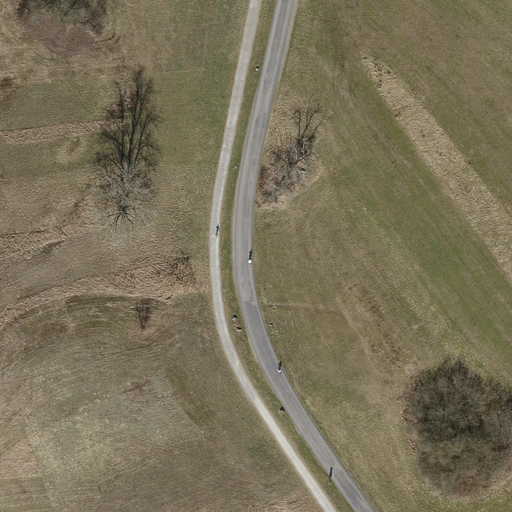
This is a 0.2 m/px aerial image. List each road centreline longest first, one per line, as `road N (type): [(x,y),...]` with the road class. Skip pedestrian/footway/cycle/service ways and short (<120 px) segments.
road 1 (unclassified): [(362,511),(275,379),(244,285),(250,158),(286,0)]
road 2 (track): [(255,0),(218,188),(214,292),(236,367),(329,511)]
